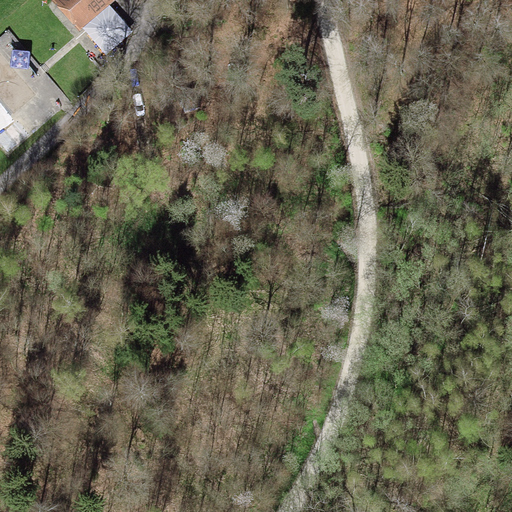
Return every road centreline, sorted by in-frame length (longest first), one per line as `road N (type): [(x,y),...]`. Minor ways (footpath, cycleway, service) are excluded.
road 1 (track): [(285,511),(347,383),(366,296),(364,199),(321,0)]
road 2 (unclassified): [(0,180),(106,73),(149,0)]
